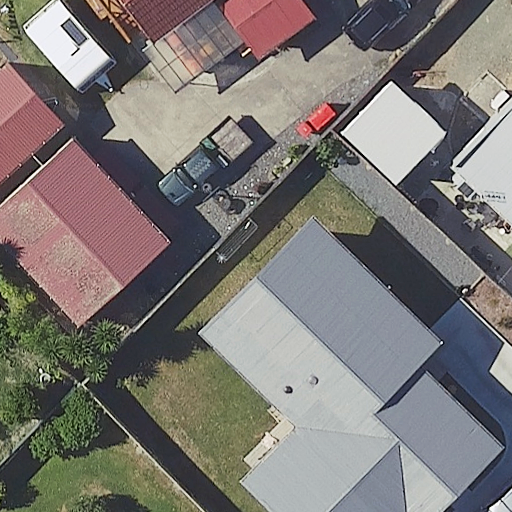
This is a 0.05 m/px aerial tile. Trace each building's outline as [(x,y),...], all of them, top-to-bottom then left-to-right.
[(111,0),(140,36),(186,0),(201,0),(244,54),(298,12),(288,0),(111,0)] [(511,0),(487,0),(478,10),(511,42),(511,83),(368,232),(486,346),(511,319),(511,0)] [(0,176),(49,132),(0,77),(0,176)] [(49,132),(0,176),(0,258),(59,324),(148,244),(49,132)] [(407,511),(341,459),(299,511),(407,511)]
